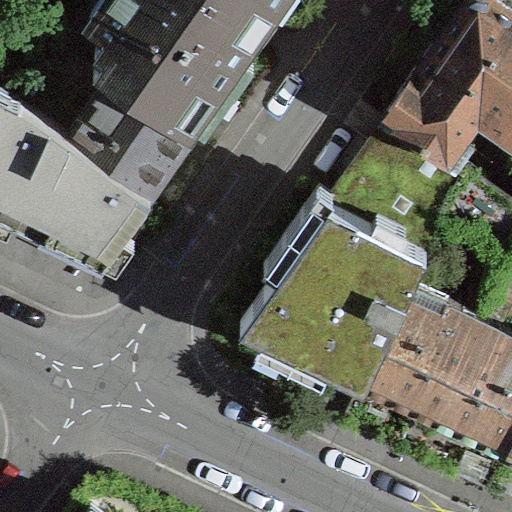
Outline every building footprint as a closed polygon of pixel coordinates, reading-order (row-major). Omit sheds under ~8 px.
[(0,0),(0,22),(9,3),(11,0),(0,0)] [(93,62),(108,72),(189,129),(224,80),(234,87),(243,75),(253,60),(243,53),(280,0),(97,0),(91,8),(89,12),(89,17),(90,21),(93,24),(97,27),(97,28),(102,32),(96,40),(94,43),(94,46),(95,49),(97,51),(100,52),(93,62)] [(415,64),(395,92),(373,76),(362,92),(387,109),(446,151),(477,107),(499,123),(511,105),(511,8),(500,0),(463,0),(434,42),(417,66),(415,64)] [(189,129),(108,72),(67,129),(148,187),(161,169),(189,129)] [(102,252),(148,187),(67,129),(0,86),(0,203),(13,210),(40,223),(82,242),(102,252)] [(511,105),(499,123),(511,131),(511,105)] [(290,341),(362,375),(404,284),(439,212),(466,165),(446,151),(387,109),(316,209),(304,201),(263,259),(275,267),(240,317),(290,341)] [(439,212),(511,246),(511,243),(511,195),(467,163),(466,165),(439,212)] [(497,441),(499,440),(506,443),(511,431),(511,323),(500,318),(511,294),(511,243),(511,246),(480,308),(434,409),(436,410),(437,413),(438,414),(458,424),(494,441),(497,441)] [(404,284),(362,375),(385,386),(434,409),(480,308),(446,292),(445,292),(441,301),(404,284)] [(108,511),(91,499),(84,511),(108,511)]
